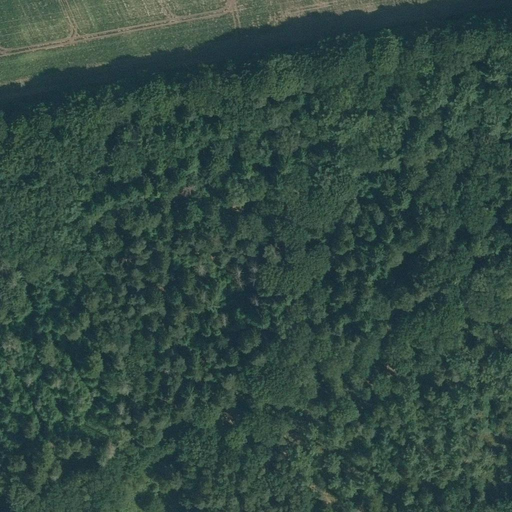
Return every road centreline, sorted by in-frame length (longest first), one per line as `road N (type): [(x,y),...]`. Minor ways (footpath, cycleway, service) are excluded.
road 1 (track): [(0,495),(511,285)]
road 2 (track): [(511,10),(0,105)]
